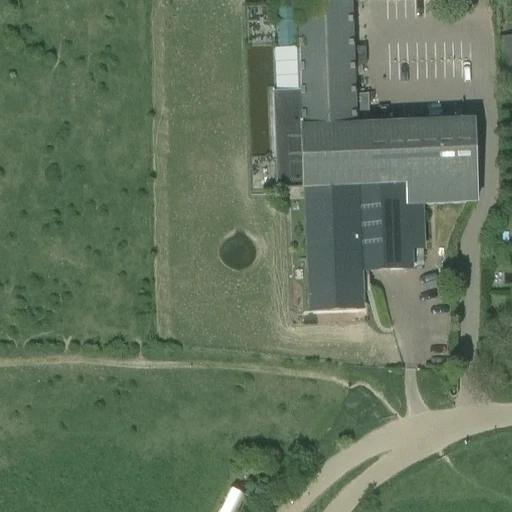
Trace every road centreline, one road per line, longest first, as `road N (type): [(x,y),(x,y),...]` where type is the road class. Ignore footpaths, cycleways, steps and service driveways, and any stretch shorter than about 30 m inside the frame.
road 1 (track): [(0,362),(214,364),(374,388),(399,419),(436,431)]
road 2 (unclassified): [(436,431),(371,446),(288,511)]
road 3 (unclassified): [(339,511),(436,431)]
